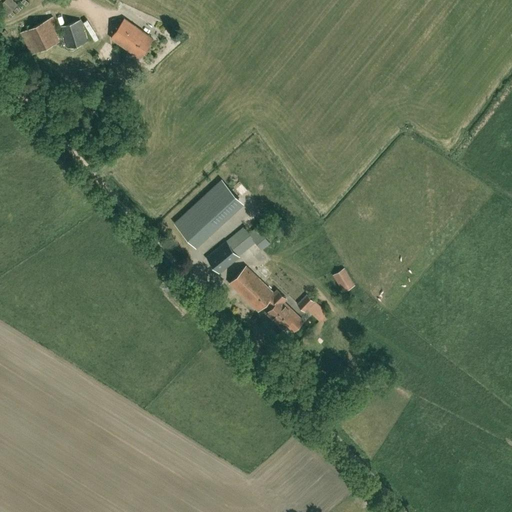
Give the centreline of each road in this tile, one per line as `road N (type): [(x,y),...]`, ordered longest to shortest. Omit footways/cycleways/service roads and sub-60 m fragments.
road 1 (unclassified): [(404,511),(169,257)]
road 2 (track): [(0,73),(169,257)]
